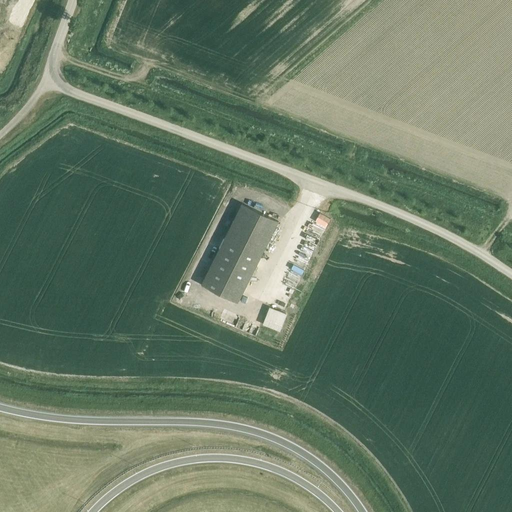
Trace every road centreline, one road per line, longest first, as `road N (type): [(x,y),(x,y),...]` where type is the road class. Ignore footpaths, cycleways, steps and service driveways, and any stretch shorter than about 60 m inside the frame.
road 1 (unclassified): [(511,274),(436,229),(46,82)]
road 2 (trunk): [(362,511),(311,458),(257,432),(0,406)]
road 3 (trunk): [(92,511),(148,471),(210,458),(281,472),(337,511)]
